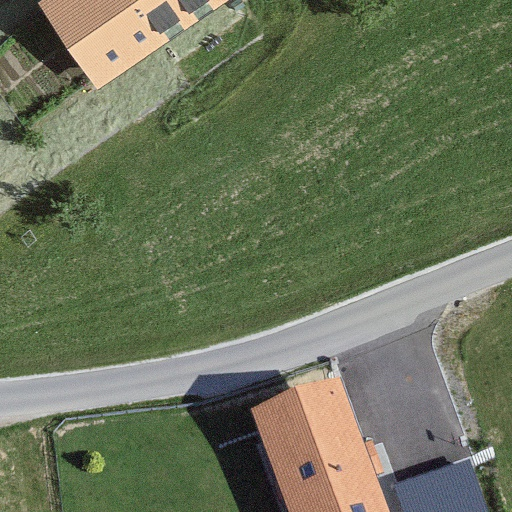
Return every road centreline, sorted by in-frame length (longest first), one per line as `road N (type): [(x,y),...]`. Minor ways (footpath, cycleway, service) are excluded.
road 1 (tertiary): [(0,402),(201,378),(368,333),(511,270)]
road 2 (unknown): [(0,203),(144,77)]
